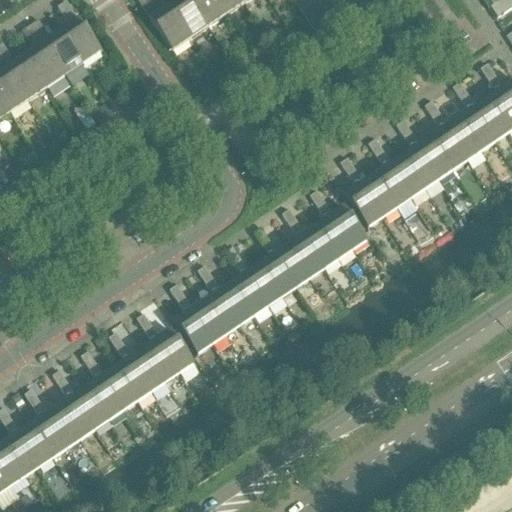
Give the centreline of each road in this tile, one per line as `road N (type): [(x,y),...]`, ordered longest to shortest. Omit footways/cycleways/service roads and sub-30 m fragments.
road 1 (residential): [(108,0),(222,176),(223,204),(203,227),(0,362)]
road 2 (primary): [(511,312),(206,511)]
road 3 (primary): [(301,511),(511,370)]
